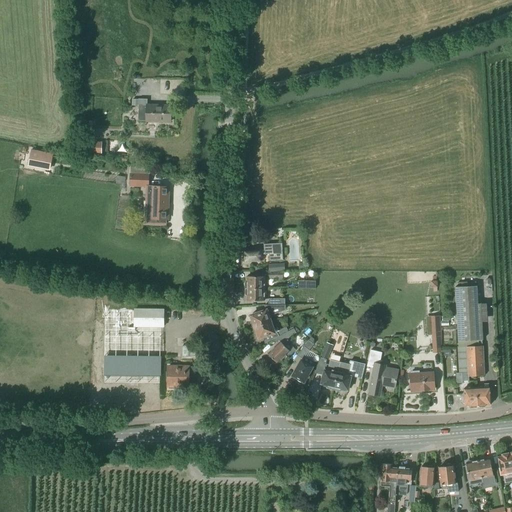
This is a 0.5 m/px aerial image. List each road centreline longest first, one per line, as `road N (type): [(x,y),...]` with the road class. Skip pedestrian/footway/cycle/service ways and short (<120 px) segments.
road 1 (unclassified): [(269,411),(225,302),(233,0)]
road 2 (track): [(511,14),(288,82),(230,90)]
road 3 (unclassified): [(0,421),(115,424),(269,411)]
road 4 (secondary): [(0,440),(269,439)]
road 5 (unclassified): [(269,411),(425,422),(511,408)]
road 6 (secondary): [(269,439),(511,427)]
